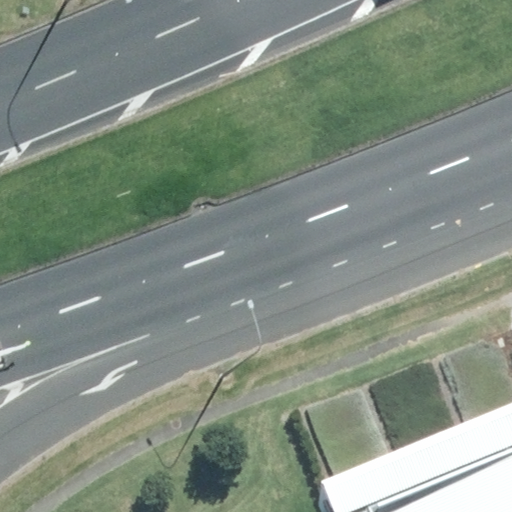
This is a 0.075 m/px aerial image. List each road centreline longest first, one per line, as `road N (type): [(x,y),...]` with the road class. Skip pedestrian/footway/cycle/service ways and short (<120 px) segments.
road 1 (primary): [(511,144),(235,256)]
road 2 (primary): [(235,256),(0,438)]
road 3 (primary): [(0,107),(250,0)]
road 4 (primary): [(235,256),(0,336)]
